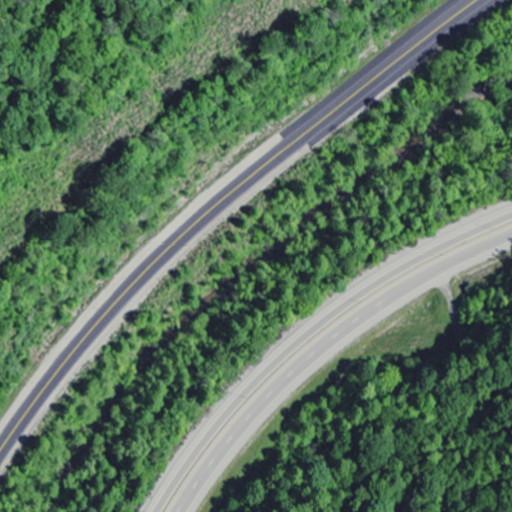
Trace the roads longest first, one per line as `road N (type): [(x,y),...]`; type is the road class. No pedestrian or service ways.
road 1 (primary): [(0,455),(85,344),(171,251),(483,0)]
road 2 (trunk): [(165,511),(228,424),(305,347),(415,271),(511,224)]
